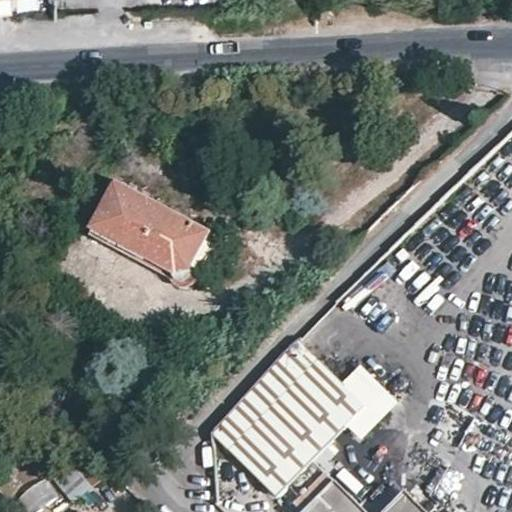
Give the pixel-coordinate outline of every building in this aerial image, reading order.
[(215,232),(119,180),(92,229),(178,275),(194,271),(215,232)] [(208,431),(222,444),(311,351),(298,339),(274,364),(208,431)] [(311,351),(222,444),(277,497),(366,403),(311,351)] [(111,473),(89,448),(56,474),(77,500),(111,473)] [(303,497),(328,472),(317,462),(292,486),(303,497)] [(429,511),(409,492),(388,511),(369,511),(365,508),(328,472),(303,497),(297,504),(305,511),(429,511)] [(369,511),(388,511),(409,492),(395,478),(365,508),(369,511)]
